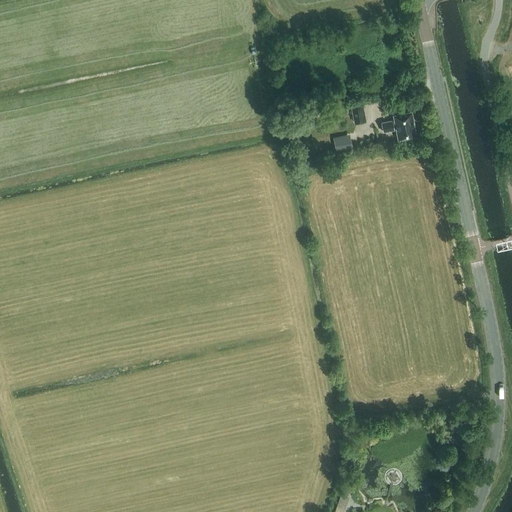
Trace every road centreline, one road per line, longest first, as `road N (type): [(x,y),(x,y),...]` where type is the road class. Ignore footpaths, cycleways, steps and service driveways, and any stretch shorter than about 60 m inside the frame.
road 1 (secondary): [(472,511),(498,413),(494,343),(473,249)]
road 2 (secondary): [(473,249),(418,0)]
road 3 (unclassified): [(511,189),(484,74),(498,0)]
